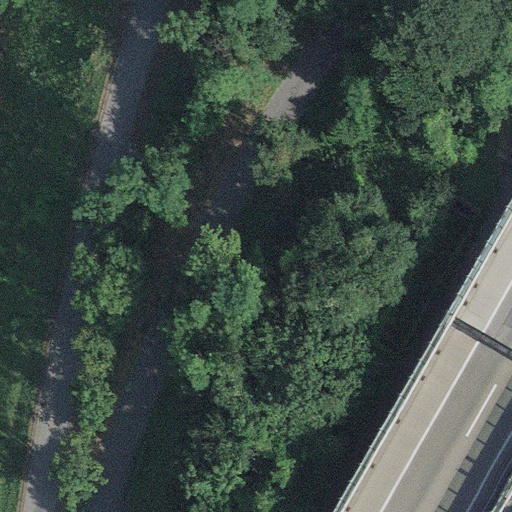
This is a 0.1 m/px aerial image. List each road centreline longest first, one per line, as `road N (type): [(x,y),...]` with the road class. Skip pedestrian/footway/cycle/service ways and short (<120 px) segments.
road 1 (residential): [(37,511),(56,376),(116,85),(148,0)]
road 2 (track): [(400,511),(408,414),(511,211)]
road 3 (motorway): [(511,350),(418,511)]
